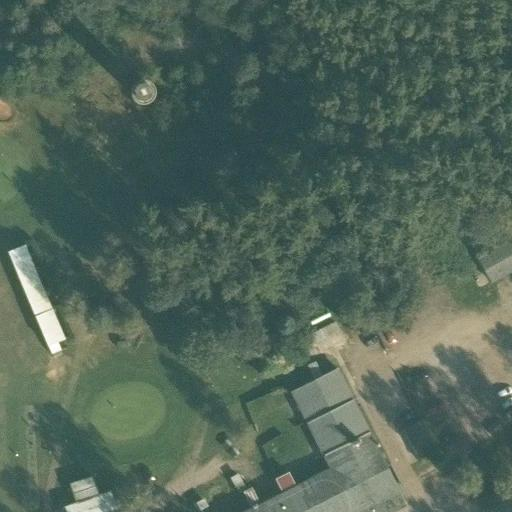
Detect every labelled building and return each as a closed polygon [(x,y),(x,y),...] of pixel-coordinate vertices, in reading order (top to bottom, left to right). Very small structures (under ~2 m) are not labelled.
[(492,284),(511,272),(511,235),(476,256),(492,284)] [(6,258),(47,353),(64,345),(24,250),(6,258)] [(303,340),(313,360),(349,342),(340,322),(303,340)] [(245,495),(251,507),(240,511),(397,511),(414,504),(347,368),(294,394),(331,468),(299,483),(293,471),(279,478),(285,490),(261,502),(255,490),(245,495)] [(409,430),(423,459),(440,450),(426,422),(409,430)] [(65,483),(71,501),(95,493),(89,475),(65,483)] [(59,507),(61,511),(102,511),(105,511),(97,492),(59,507)]
